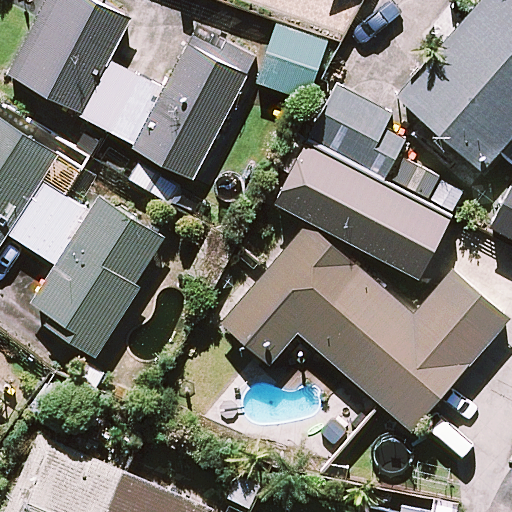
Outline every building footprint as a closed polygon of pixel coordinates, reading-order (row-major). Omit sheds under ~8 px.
[(196,175),(259,55),(193,20),(183,39),(108,0),(48,0),(9,76),(196,175)] [(511,0),(483,0),(399,96),(427,121),(414,135),(470,185),(502,149),(511,157),(511,0)] [(327,42),(278,25),(258,81),(307,99),(327,42)] [(365,257),(369,249),(421,273),(449,212),(368,175),(397,113),(327,81),(270,203),(308,221),(220,323),(269,364),(298,331),(413,429),(510,316),(453,268),(427,297),(421,305),(365,257)] [(58,155),(0,118),(0,244),(8,232),(56,262),(26,310),(93,352),(167,234),(95,189),(85,206),(43,179),(58,155)] [(214,511),(40,435),(5,511),(214,511)]
